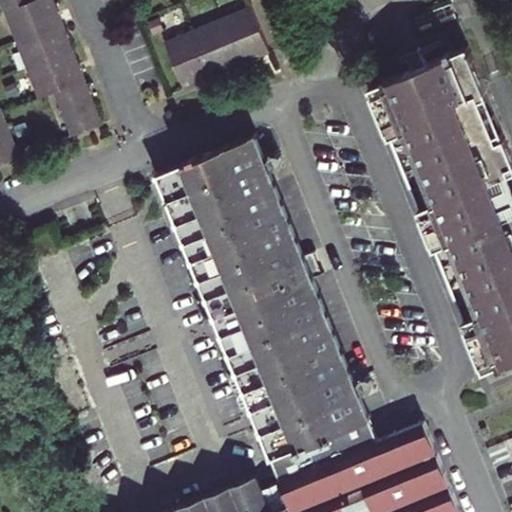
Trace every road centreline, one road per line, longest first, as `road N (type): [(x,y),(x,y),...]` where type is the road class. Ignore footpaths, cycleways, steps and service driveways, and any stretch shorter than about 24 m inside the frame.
road 1 (residential): [(329,47),(461,364),(434,390)]
road 2 (residential): [(434,390),(398,390),(277,100)]
road 3 (residential): [(0,209),(277,100)]
road 4 (residential): [(434,390),(484,511)]
